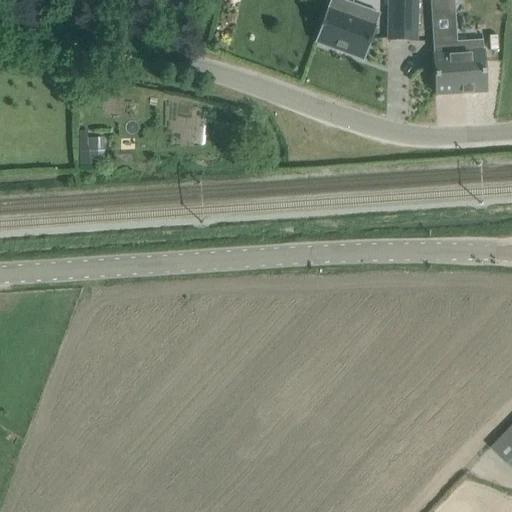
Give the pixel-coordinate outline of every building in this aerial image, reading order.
[(369,10),(341,0),(330,0),(315,42),(364,61),(376,27),(365,23),(369,10)] [(416,41),(416,0),(388,0),(388,41),(416,41)] [(454,0),(429,0),(431,19),(455,18),(454,0)] [(486,92),(482,40),(481,40),(481,42),(449,44),(449,32),(432,33),(436,95),(486,92)] [(78,163),(101,162),(100,138),(78,138),(78,163)]
